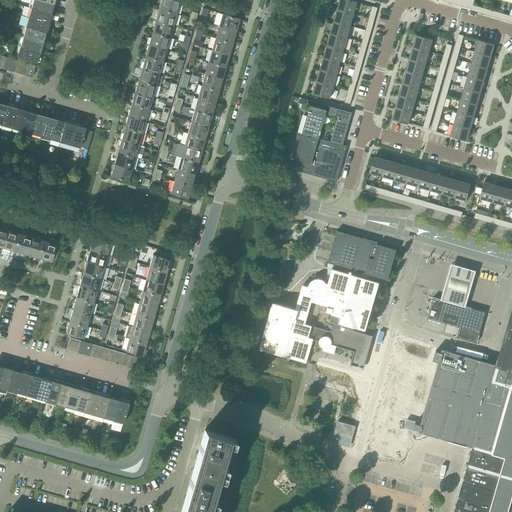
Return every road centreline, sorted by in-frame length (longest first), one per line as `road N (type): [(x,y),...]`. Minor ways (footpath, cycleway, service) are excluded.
road 1 (residential): [(420,239),(394,325),(488,351),(511,272)]
road 2 (residential): [(365,129),(402,0),(511,32)]
road 3 (residential): [(164,391),(224,180)]
road 4 (residential): [(224,180),(276,0)]
road 5 (residential): [(346,458),(199,403)]
road 6 (residential): [(136,469),(0,437)]
road 7 (residential): [(496,167),(365,129)]
road 8 (residential): [(130,381),(0,343)]
road 9 (residential): [(444,511),(450,490),(346,458)]
road 10 (residential): [(224,180),(340,213)]
